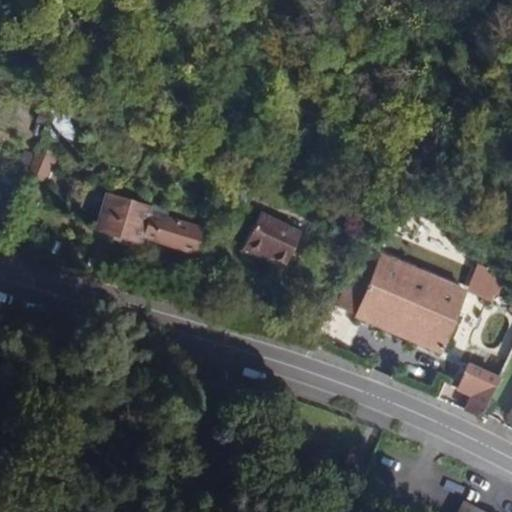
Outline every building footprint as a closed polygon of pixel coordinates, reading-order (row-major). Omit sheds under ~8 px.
[(26,145),(15,166),(46,182),(57,161),(26,145)] [(142,244),(144,239),(152,213),(153,208),(103,193),(92,228),(142,244)] [(301,228),(258,211),(242,250),(284,268),(301,228)] [(192,253),(200,227),(152,213),(144,239),(192,253)] [(444,345),(467,288),(386,255),(382,265),(372,261),(359,293),(358,292),(347,319),(439,356),(444,345)] [(496,299),(506,274),(480,264),(470,289),(496,299)] [(479,418),(498,376),(469,362),(458,385),(456,390),(468,395),(462,410),(479,418)] [(488,511),(463,498),(455,511),(488,511)]
